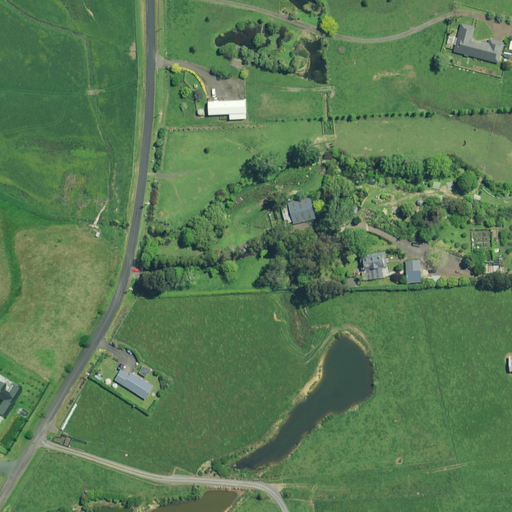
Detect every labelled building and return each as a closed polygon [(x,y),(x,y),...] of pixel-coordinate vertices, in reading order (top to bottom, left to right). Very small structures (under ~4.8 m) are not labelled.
[(474,28),(461,25),(454,52),(498,63),(504,43),(490,39),(489,42),(484,41),(483,44),(471,41),(474,28)] [(247,119),(246,100),(209,102),(209,115),(230,114),(231,120),(247,119)] [(296,221),(292,201),(281,203),(285,224),(296,221)] [(387,267),(385,253),(360,256),(362,272),(363,281),(385,278),(383,268),(387,267)] [(421,282),(419,261),(406,262),(408,283),(421,282)] [(144,365),(139,374),(147,379),(152,370),(144,365)] [(131,376),(121,370),(115,380),(145,399),(153,387),(132,374),(131,376)]
